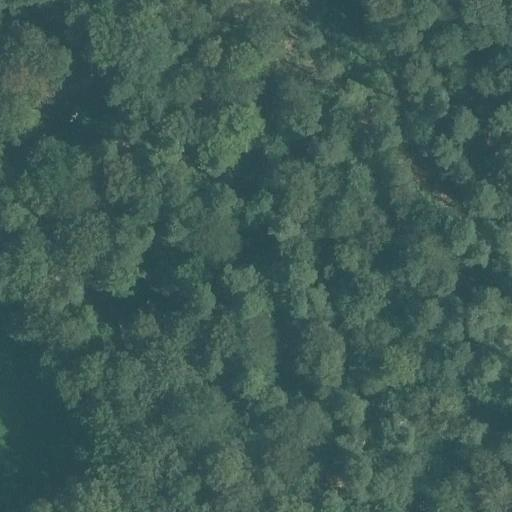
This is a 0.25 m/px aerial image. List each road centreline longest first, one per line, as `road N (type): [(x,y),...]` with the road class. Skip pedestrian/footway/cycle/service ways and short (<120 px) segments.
road 1 (tertiary): [(221,511),(0,128)]
road 2 (track): [(57,99),(193,0)]
